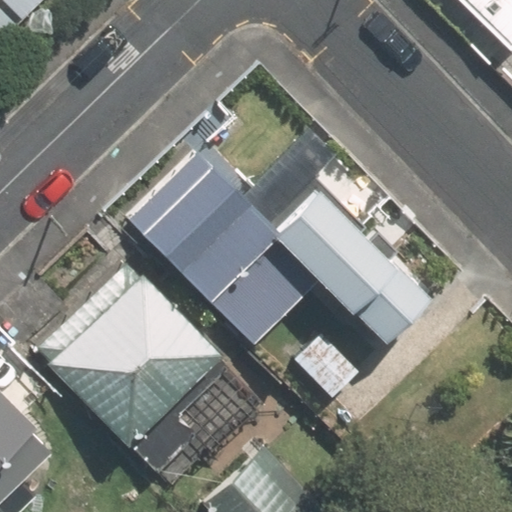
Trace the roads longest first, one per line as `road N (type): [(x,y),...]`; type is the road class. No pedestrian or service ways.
road 1 (residential): [(511,208),(310,0)]
road 2 (residential): [(0,189),(198,0)]
